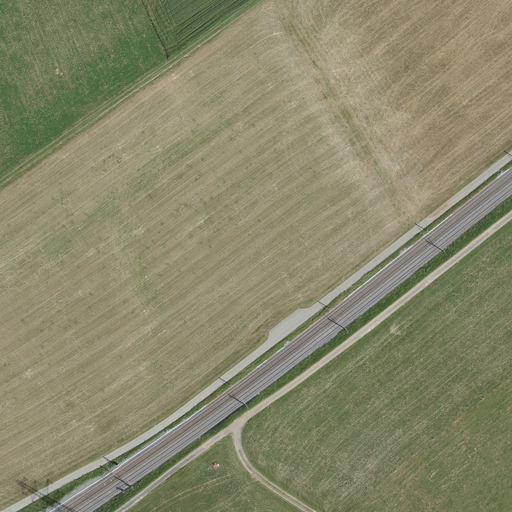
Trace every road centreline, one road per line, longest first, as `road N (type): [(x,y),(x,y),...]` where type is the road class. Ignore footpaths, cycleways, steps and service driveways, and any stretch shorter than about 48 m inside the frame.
road 1 (residential): [(511,155),(197,400),(14,511)]
road 2 (track): [(511,212),(121,511)]
